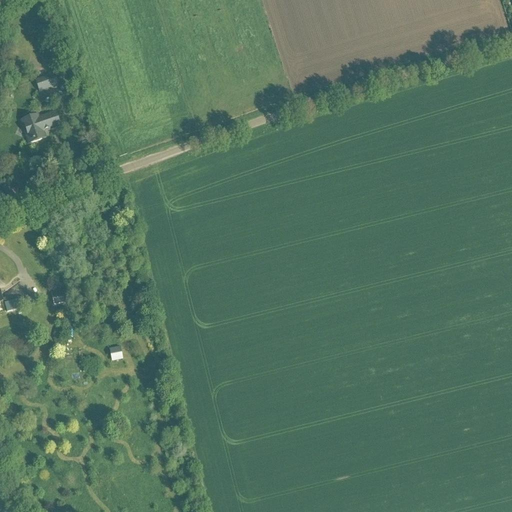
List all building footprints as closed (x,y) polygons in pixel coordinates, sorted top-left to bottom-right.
[(43,47),(44,48),(48,60),(54,58),(49,45),(43,47)] [(39,93),(57,86),(53,75),(35,81),(39,93)] [(60,128),(55,113),(38,119),(37,116),(20,122),(28,145),(46,139),(43,134),(60,128)] [(55,307),(66,304),(64,292),(52,294),(51,295),(54,307),(55,307)] [(5,305),(7,314),(21,310),(19,301),(5,305)]
